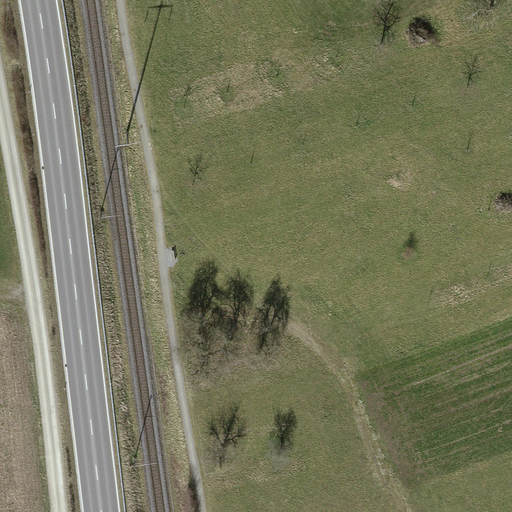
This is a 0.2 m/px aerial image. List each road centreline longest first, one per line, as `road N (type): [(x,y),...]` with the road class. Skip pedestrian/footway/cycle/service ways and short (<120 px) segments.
road 1 (secondary): [(39,0),(102,511)]
road 2 (track): [(60,511),(38,290),(0,90)]
road 3 (track): [(404,511),(348,386),(316,343),(250,316),(172,320)]
